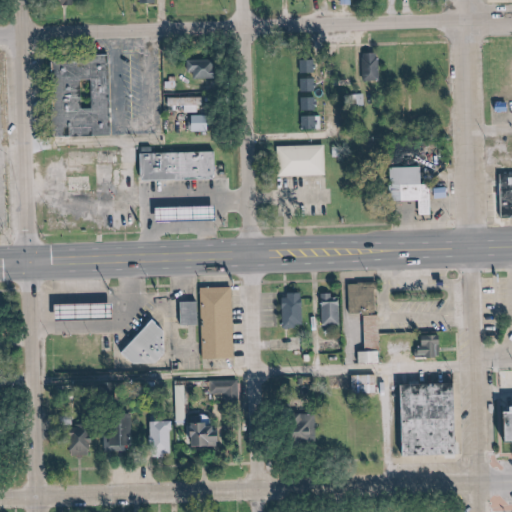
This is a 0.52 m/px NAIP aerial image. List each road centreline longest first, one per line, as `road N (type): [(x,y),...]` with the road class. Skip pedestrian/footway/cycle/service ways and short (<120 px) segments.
road 1 (residential): [(472,511),(453,0)]
road 2 (residential): [(252,511),(234,0)]
road 3 (tertiary): [(27,511),(10,0)]
road 4 (primary): [(511,244),(0,261)]
road 5 (tertiary): [(511,17),(11,35)]
road 6 (tertiary): [(27,499),(511,483)]
